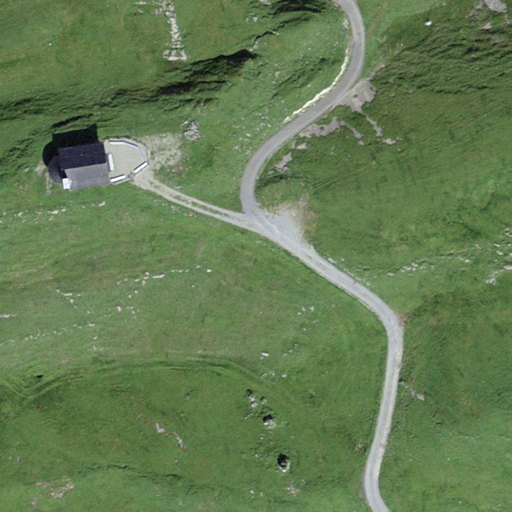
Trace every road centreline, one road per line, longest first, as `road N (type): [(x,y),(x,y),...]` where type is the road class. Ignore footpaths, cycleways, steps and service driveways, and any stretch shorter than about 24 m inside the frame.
road 1 (track): [(145,181),(285,239),(387,316),(395,341),(371,482),(380,511)]
road 2 (track): [(346,0),(357,20),(357,63),(332,99),(262,157),(248,192),(249,223)]
